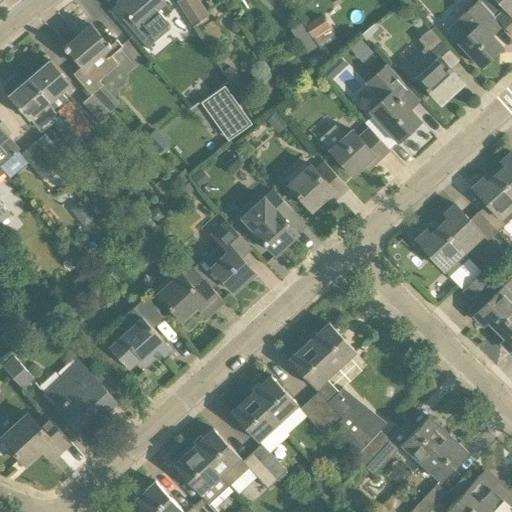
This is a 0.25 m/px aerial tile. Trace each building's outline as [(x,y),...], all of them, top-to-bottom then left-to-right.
[(120,0),(117,2),(127,14),(119,22),(139,44),(161,27),(156,21),(170,10),(164,2),(161,0),(120,0)] [(178,0),(177,1),(193,27),(209,16),(198,0),(178,0)] [(511,0),(478,0),(479,1),(501,25),(502,25),(511,36),(511,0)] [(501,25),(479,1),(447,30),(458,43),(480,67),(502,47),(490,35),(501,25)] [(334,36),(325,21),(308,32),(311,36),(317,47),(334,36)] [(373,24),(360,35),(365,40),(378,29),(373,24)] [(91,94),(92,93),(102,84),(98,81),(118,65),(110,56),(122,46),(117,40),(110,45),(108,42),(106,44),(91,26),(64,49),(66,52),(68,51),(82,67),(74,74),(91,94)] [(463,83),(449,68),(458,60),(430,29),(418,40),(424,46),(424,49),(402,69),(414,83),(417,79),(440,104),(463,83)] [(362,60),(368,55),(369,56),(373,54),(359,39),(349,48),(352,51),(353,50),(362,60)] [(29,79),(80,138),(92,127),(70,102),(68,103),(59,93),(70,84),(50,61),(29,79)] [(337,74),(328,65),(320,72),(329,82),(337,74)] [(364,84),(381,102),(369,112),(398,143),(421,122),(409,110),(419,101),(385,65),(375,74),(364,84)] [(223,73),(230,84),(239,78),(231,67),(223,73)] [(72,145),(80,138),(29,79),(8,97),(28,120),(38,112),(46,122),(50,119),(72,145)] [(225,83),(201,99),(229,137),(252,120),(225,83)] [(91,94),(89,96),(82,103),(98,121),(109,112),(105,108),(92,93),(91,94)] [(284,123),(276,114),(267,122),(275,131),(284,123)] [(0,165),(9,158),(10,159),(19,150),(8,137),(11,134),(0,122),(0,165)] [(352,130),(345,136),(335,125),(319,139),(352,176),(374,156),(378,161),(389,151),(369,128),(358,138),(352,130)] [(169,144),(156,129),(144,140),(157,154),(169,144)] [(34,143),(55,169),(66,160),(45,134),(34,143)] [(42,180),(55,169),(34,143),(21,154),(42,180)] [(496,175),(511,192),(511,153),(501,162),(505,167),(496,175)] [(348,188),(325,164),(316,172),(311,166),(289,186),(311,211),(333,191),(338,197),(348,188)] [(200,169),(191,177),(199,187),(208,179),(200,169)] [(172,182),(178,189),(191,178),(185,171),(172,182)] [(478,212),(497,233),(506,225),(511,218),(511,192),(496,175),(487,183),(483,179),(472,189),(487,204),(478,212)] [(153,185),(165,199),(176,189),(164,176),(153,185)] [(182,193),(186,198),(195,190),(189,183),(180,191),(182,193)] [(272,189),(241,217),(257,235),(275,255),(298,235),(283,219),(292,211),(272,189)] [(188,200),(186,198),(182,193),(171,203),(177,210),(188,200)] [(127,194),(114,205),(125,219),(139,208),(127,194)] [(69,209),(84,227),(94,219),(80,200),(69,209)] [(0,203),(0,224),(10,216),(0,203)] [(439,227),(462,252),(471,243),(472,245),(482,236),(487,241),(497,233),(478,212),(469,220),(455,205),(444,214),(448,219),(439,227)] [(243,240),(234,230),(227,222),(212,235),(220,244),(204,260),(211,268),(234,293),(255,274),(233,250),(243,240)] [(468,258),(462,252),(439,227),(430,235),(426,231),(416,240),(443,270),(449,276),(468,258)] [(116,246),(108,253),(114,258),(121,251),(116,246)] [(511,260),(490,282),(487,286),(495,294),(474,316),(483,326),(488,321),(497,330),(511,315),(511,299),(511,298),(511,297),(511,279),(511,278),(511,260)] [(95,264),(86,272),(94,281),(103,273),(95,264)] [(205,281),(190,265),(157,294),(182,322),(197,308),(202,313),(209,306),(213,312),(224,302),(205,281)] [(94,281),(86,272),(84,270),(72,281),(81,292),(94,281)] [(490,282),(482,273),(462,292),(472,301),(487,286),(490,282)] [(129,370),(140,359),(147,366),(160,353),(164,357),(172,350),(151,327),(162,318),(144,298),(126,314),(114,325),(123,335),(109,348),(129,370)] [(511,315),(497,330),(505,339),(501,343),(511,353),(511,351),(511,315)] [(338,393),(326,379),(355,352),(328,323),(289,360),(319,392),(310,401),(335,428),(359,454),(355,458),(364,467),(390,440),(380,430),(387,423),(343,388),(338,393)] [(14,356),(2,366),(23,389),(34,379),(14,356)] [(115,402),(80,363),(44,395),(76,429),(91,415),(96,420),(115,402)] [(278,424),(298,406),(271,376),(251,394),(278,424)] [(231,413),(258,442),(278,424),(251,394),(231,413)] [(325,437),(335,428),(310,401),(300,409),(325,437)] [(36,423),(28,414),(1,438),(25,465),(48,445),(57,455),(71,443),(45,415),(36,423)] [(401,445),(421,464),(449,435),(428,416),(401,445)] [(277,481),(252,454),(243,462),(213,429),(193,447),(229,486),(248,469),(267,490),(277,481)] [(449,435),(421,464),(441,482),(468,453),(449,435)] [(399,449),(390,440),(364,467),(374,476),(399,449)] [(262,444),(252,454),(277,481),(287,472),(262,444)] [(194,507),(199,511),(217,511),(210,504),(229,486),(193,447),(173,466),(200,495),(203,498),(194,507)] [(310,481),(316,488),(325,479),(318,473),(310,481)] [(447,511),(489,511),(509,491),(497,480),(492,486),(481,476),(466,492),(447,511)] [(199,511),(194,507),(188,511),(182,511),(155,482),(135,500),(145,511),(199,511)] [(410,511),(429,511),(447,493),(437,484),(410,511)] [(316,495),(322,501),(332,491),(325,485),(316,495)] [(511,494),(509,491),(489,511),(511,511),(511,494)]
